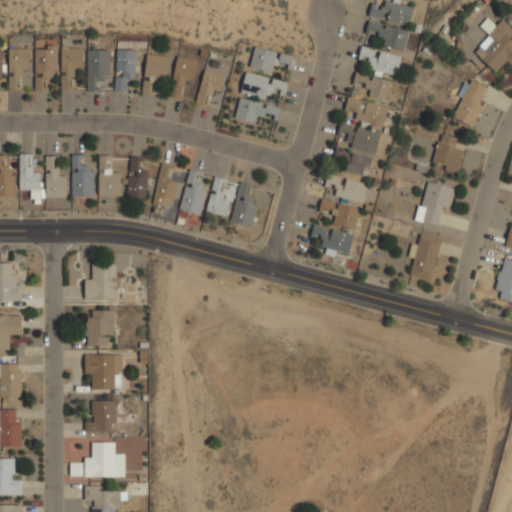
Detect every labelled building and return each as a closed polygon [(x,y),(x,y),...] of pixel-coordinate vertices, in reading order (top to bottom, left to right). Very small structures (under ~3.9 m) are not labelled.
[(412,6),(384,1),(382,7),(370,5),(368,17),(408,26),(412,6)] [(495,72),(508,58),(511,62),(511,41),(508,38),(511,34),(511,29),(501,20),(496,26),(487,17),(479,26),(489,35),(473,53),(495,72)] [(403,51),(408,31),(368,21),(365,33),(375,36),(384,39),(382,46),(403,51)] [(379,52),(378,57),(373,56),(374,49),(360,46),(357,59),(370,62),(368,70),(396,75),(400,56),(379,52)] [(272,72),(276,51),(253,47),(249,68),(272,72)] [(21,78),(22,70),(30,70),(30,49),(9,48),(8,89),(14,89),(14,78),(21,78)] [(82,68),(81,48),(60,48),(61,89),(68,89),(68,76),(73,76),(73,68),(82,68)] [(35,49),(34,91),(42,91),(43,81),(55,81),(56,50),(35,49)] [(108,49),(86,50),(87,92),(98,91),(97,82),(108,81),(108,49)] [(135,50),(115,50),(115,74),(114,74),(114,91),(128,91),(128,80),(135,80),(135,50)] [(277,61),(290,64),(292,56),(279,53),(277,61)] [(141,93),(153,95),(156,74),(164,75),(167,57),(147,54),(141,93)] [(184,87),(186,80),(193,82),(197,60),(176,56),(170,84),(184,87)] [(206,107),(212,88),(219,90),(224,75),(204,69),(194,103),(206,107)] [(351,84),(370,90),(367,96),(384,101),(390,81),(356,71),(351,84)] [(240,93),(268,100),(271,89),(284,93),(287,82),(270,78),(245,72),(240,93)] [(451,116),(471,80),(485,87),(477,104),(482,106),(471,127),(451,116)] [(255,123),(257,116),(264,118),(265,113),(276,116),(278,108),(265,105),(265,104),(239,97),(234,118),(255,123)] [(344,111),(356,113),(354,121),(383,126),(387,105),(347,98),(344,111)] [(375,153),(380,132),(340,123),(338,132),(347,135),(344,146),(375,153)] [(433,162),(445,165),(444,171),(458,173),(462,150),(454,148),(456,138),(438,134),(433,162)] [(333,160),(346,162),(345,172),(366,175),(369,156),(334,151),(333,160)] [(19,190),(19,154),(32,154),(32,157),(27,157),(27,166),(32,166),(32,173),(38,173),(39,173),(39,199),(30,199),(30,190),(19,190)] [(71,196),(92,196),(93,165),(81,164),(81,155),(72,154),(71,196)] [(0,196),(14,197),(14,166),(2,166),(2,156),(0,155),(0,196)] [(45,198),(45,173),(48,173),(48,170),(45,170),(45,156),(58,156),(58,159),(53,159),(53,168),(58,168),(58,176),(66,176),(66,197),(45,198)] [(98,196),(120,197),(120,174),(111,174),(112,156),(99,156),(98,196)] [(125,197),(145,199),(149,170),(140,169),(141,158),(130,156),(128,170),(136,171),(135,177),(128,176),(125,197)] [(171,208),(177,182),(182,183),(184,171),(160,165),(152,203),(171,208)] [(198,171),(188,169),(179,210),(200,214),(207,183),(196,181),(198,171)] [(362,203),(367,183),(327,173),(324,185),(335,187),(333,195),(362,203)] [(226,216),(230,200),(222,198),(227,180),(214,177),(205,211),(226,216)] [(229,222),(251,228),(257,206),(251,204),(253,196),(248,195),(250,185),(240,182),(229,222)] [(413,220),(417,205),(420,206),(427,182),(453,189),(452,192),(454,193),(451,205),(448,205),(447,208),(442,207),(437,225),(423,221),(422,223),(413,220)] [(359,209),(321,199),(318,211),(334,216),(332,224),(354,229),(359,209)] [(353,235),(326,229),(327,227),(312,224),(310,236),(321,238),(319,247),(325,248),(324,254),(334,257),(336,251),(349,254),(353,235)] [(409,274),(413,258),(407,257),(410,243),(417,245),(420,234),(442,240),(441,243),(440,242),(438,249),(439,250),(435,265),(431,280),(409,274)] [(511,302),(498,298),(500,291),(494,290),(497,280),(495,280),(497,271),(500,272),(503,258),(511,260),(511,302)] [(0,306),(14,306),(14,300),(21,300),(21,284),(16,285),(16,275),(12,275),(12,262),(0,262),(0,306)] [(84,279),(84,299),(114,300),(115,264),(91,264),(91,280),(84,279)] [(106,346),(107,335),(113,335),(113,311),(91,310),(91,317),(86,317),(86,346),(106,346)] [(21,315),(0,315),(0,349),(9,349),(9,334),(21,334),(21,315)] [(84,374),(91,374),(91,389),(120,389),(121,355),(84,354),(84,374)] [(0,397),(21,397),(20,363),(0,363),(0,397)] [(114,400),(91,401),(92,421),(84,421),(84,432),(115,431),(114,400)] [(0,446),(21,447),(21,423),(15,423),(15,410),(0,409),(0,446)] [(84,477),(84,457),(91,457),(91,442),(114,442),(114,454),(124,454),(124,477),(84,477)] [(13,458),(0,458),(0,495),(21,495),(21,479),(14,479),(13,458)] [(115,511),(115,508),(120,508),(120,500),(126,500),(126,491),(99,491),(99,486),(84,486),(84,500),(91,500),(91,511),(115,511)]
